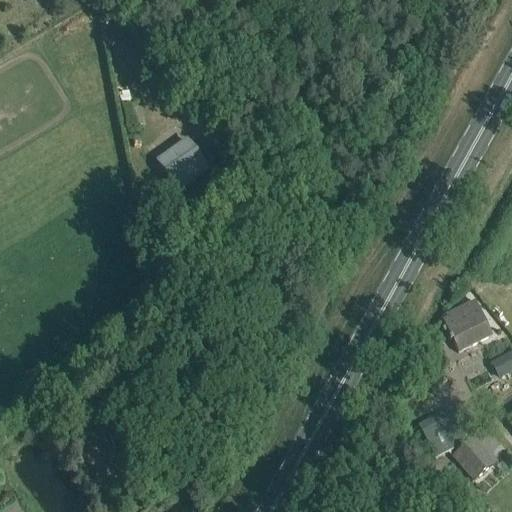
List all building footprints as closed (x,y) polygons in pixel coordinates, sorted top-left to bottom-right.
[(179,194),(209,172),(186,140),(155,162),(179,194)] [(458,353),(459,353),(490,337),(476,309),(444,325),(458,353)] [(511,373),(511,353),(490,365),(499,381),(511,373)] [(465,438),(450,411),(419,426),(427,443),(440,436),(447,448),(465,438)] [(406,438),(401,443),(407,450),(414,443),(408,436),(406,438)] [(494,466),(473,441),(459,452),(456,448),(448,455),(472,484),(494,466)]
